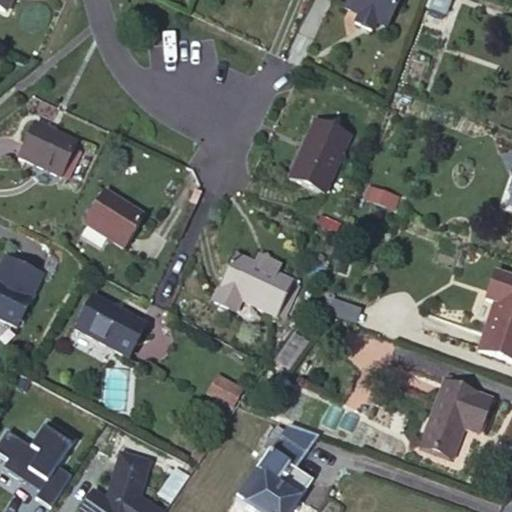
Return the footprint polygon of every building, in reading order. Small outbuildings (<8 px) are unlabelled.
[(13,0),(0,0),(0,14),(5,17),(13,0)] [(351,0),(346,12),(359,19),(355,28),(372,36),(376,26),(387,31),(400,0),(351,0)] [(350,142),(316,126),(291,182),(325,197),(350,142)] [(73,146),(35,128),(20,161),(58,180),(73,146)] [(143,221),(105,197),(85,229),(124,253),(143,221)] [(237,317),(243,305),(276,320),(277,318),(291,288),(292,287),(275,279),(278,270),(277,265),(258,257),(252,268),(235,260),(220,294),(214,306),(237,317)] [(39,279),(5,262),(0,273),(0,324),(16,331),(39,279)] [(511,284),(494,279),(485,305),(493,308),(477,356),(511,367),(511,284)] [(291,288),(277,318),(283,321),(297,291),(291,288)] [(148,330),(93,301),(76,335),(131,363),(148,330)] [(333,302),(327,318),(356,328),(361,313),(333,302)] [(279,362),(288,369),(304,348),(295,341),(279,362)] [(243,396),(219,379),(209,394),(232,411),(243,396)] [(459,430),(464,432),(479,437),(490,407),(475,401),(475,399),(443,388),(420,452),(452,464),(462,438),(457,436),(459,430)] [(31,453),(7,437),(0,448),(0,460),(8,466),(3,473),(23,486),(25,483),(42,494),(36,503),(50,511),(52,511),(72,481),(58,472),(76,444),(48,426),(31,453)] [(296,475),(318,442),(286,430),(236,505),(246,511),(292,511),(310,485),(296,475)] [(82,511),(153,511),(139,502),(150,468),(121,460),(107,506),(93,497),(82,511)]
